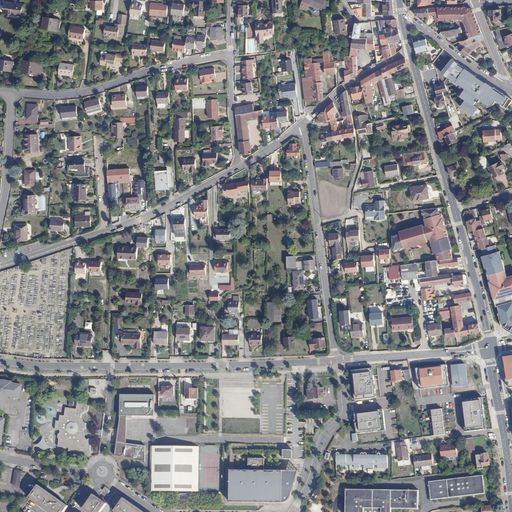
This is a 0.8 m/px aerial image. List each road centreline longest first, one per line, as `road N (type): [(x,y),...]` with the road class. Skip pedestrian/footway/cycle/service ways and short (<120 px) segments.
road 1 (residential): [(242,164),(304,123),(337,359)]
road 2 (tertiary): [(113,366),(337,359)]
road 3 (residential): [(11,92),(84,93),(229,54)]
road 4 (secondary): [(402,15),(454,208)]
road 5 (residential): [(292,511),(323,438),(346,407),(337,359)]
road 6 (residential): [(105,231),(242,164)]
road 7 (secondary): [(454,208),(489,343)]
road 8 (residential): [(0,222),(11,92)]
road 9 (tertiary): [(503,86),(402,15)]
road 10 (tertiary): [(337,359),(458,352)]
